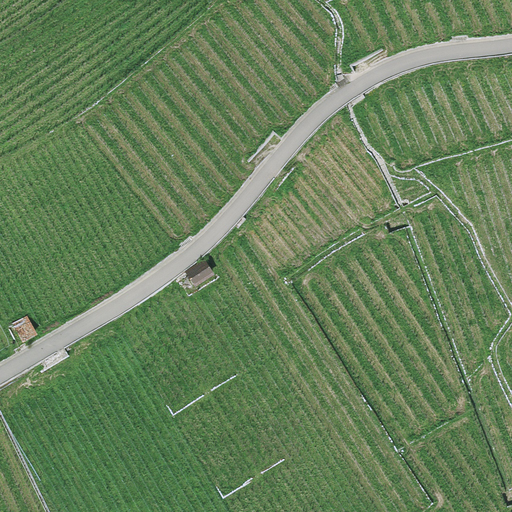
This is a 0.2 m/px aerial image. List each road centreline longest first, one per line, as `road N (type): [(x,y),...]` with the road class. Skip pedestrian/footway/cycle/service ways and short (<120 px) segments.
road 1 (track): [(0,372),(214,237),(271,164),(347,89),(402,60),(511,47)]
road 2 (trunk): [(511,81),(0,414)]
